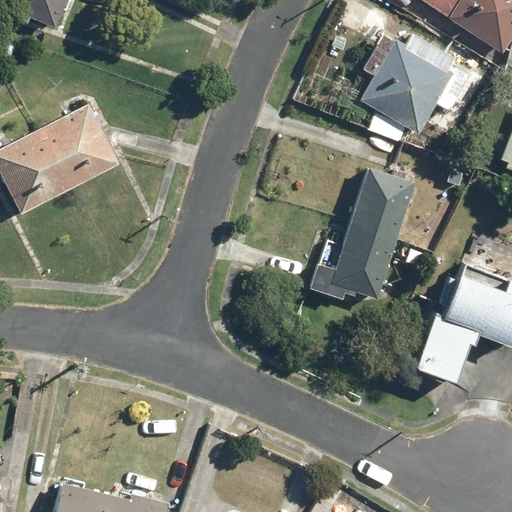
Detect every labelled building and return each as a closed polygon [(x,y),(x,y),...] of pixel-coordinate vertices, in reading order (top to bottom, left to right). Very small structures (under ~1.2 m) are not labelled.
[(0,0),(0,1),(54,25),(64,0),(0,0)] [(511,0),(423,0),(447,14),(446,16),(503,51),(505,47),(509,49),(506,64),(511,67),(511,0)] [(375,73),(361,96),(418,130),(435,102),(447,109),(472,69),(455,59),(457,57),(411,29),(404,41),(396,37),(395,38),(384,32),(363,66),(375,73)] [(89,101),(0,144),(0,170),(20,210),(119,161),(89,101)] [(505,165),(511,167),(511,127),(501,157),(507,159),(505,165)] [(334,265),(317,260),(309,285),(343,296),(345,290),(354,293),(356,289),(377,296),(415,180),(367,164),(334,265)] [(478,329),(511,341),(511,274),(509,273),(508,276),(463,259),(456,277),(449,274),(439,300),(447,303),(443,311),(435,308),(414,360),(455,376),(470,337),(474,339),(478,329)] [(130,496),(62,480),(53,511),(166,511),(169,500),(131,491),(130,496)]
